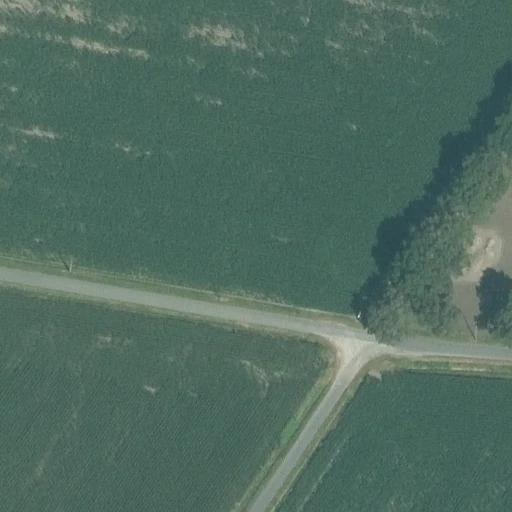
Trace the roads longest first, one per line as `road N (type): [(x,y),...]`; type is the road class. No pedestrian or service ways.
road 1 (unclassified): [(373,341),(0,277)]
road 2 (unclassified): [(511,120),(373,341)]
road 3 (unclassified): [(373,341),(258,511)]
road 4 (unclassified): [(373,341),(511,353)]
